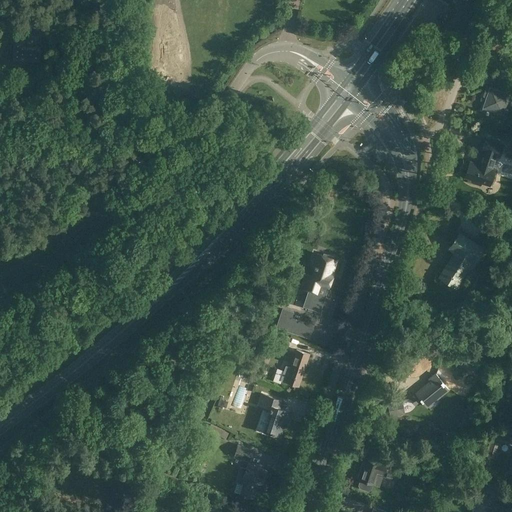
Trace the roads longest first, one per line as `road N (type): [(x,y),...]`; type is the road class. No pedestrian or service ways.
road 1 (primary): [(0,427),(76,371),(200,259),(349,91)]
road 2 (secondary): [(305,511),(406,211),(403,155)]
road 3 (unclassified): [(403,155),(446,114),(474,22),(511,10)]
road 4 (unclassified): [(191,114),(128,130),(0,123)]
road 5 (unclassified): [(191,114),(272,52),(314,63)]
